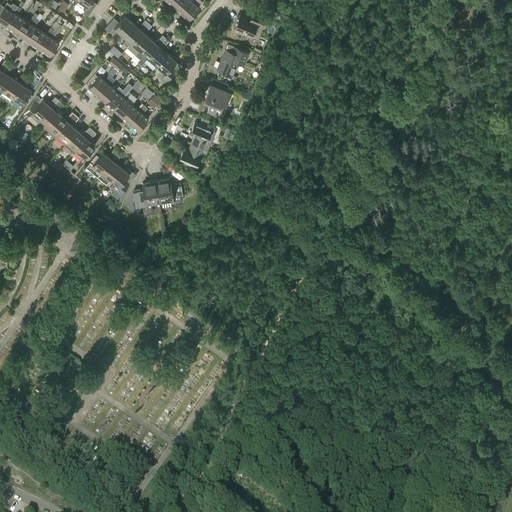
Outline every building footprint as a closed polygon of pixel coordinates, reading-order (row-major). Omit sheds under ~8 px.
[(88,14),(96,3),(91,0),(79,0),(87,5),(83,11),(88,14)] [(180,11),(189,0),(175,0),(172,4),(180,11)] [(188,18),(199,7),(191,0),(189,0),(180,11),(188,18)] [(14,11),(15,10),(18,6),(18,5),(13,2),(11,4),(7,1),(0,11),(0,21),(5,24),(14,11)] [(14,30),(23,17),(14,11),(5,24),(14,30)] [(255,37),(264,15),(253,11),(250,17),(239,13),(233,28),(255,37)] [(133,22),(124,14),(118,21),(114,17),(104,28),(109,32),(114,26),(122,34),(133,22)] [(53,30),(62,17),(59,15),(55,21),(50,28),(47,32),(50,34),(53,30)] [(23,36),(32,23),(23,17),(14,30),(23,36)] [(126,47),(141,29),(133,22),(122,34),(127,38),(122,44),(126,47)] [(145,33),(152,25),(148,22),(144,27),(142,30),(141,29),(126,47),(135,55),(140,50),(139,49),(150,37),(145,33)] [(32,42),(41,29),(32,23),(23,36),(32,42)] [(40,48),(49,35),(41,29),(32,42),(40,48)] [(50,55),(59,41),(49,35),(40,48),(50,55)] [(148,57),(158,45),(150,37),(139,49),(140,50),(148,57)] [(156,64),(167,52),(158,45),(148,57),(156,64)] [(245,59),(248,52),(237,47),(234,52),(224,48),(216,68),(231,74),(239,57),(245,59)] [(165,81),(174,71),(170,67),(176,60),(167,52),(156,64),(160,68),(158,71),(158,75),(165,81)] [(118,70),(122,65),(113,57),(109,62),(118,70)] [(8,70),(10,68),(12,64),(8,62),(4,67),(3,70),(0,73),(0,88),(3,90),(12,76),(7,73),(8,72),(8,69),(8,70)] [(96,94),(107,82),(98,75),(88,86),(96,94)] [(0,95),(9,101),(12,96),(22,82),(12,76),(3,90),(0,94),(0,95)] [(22,103),(31,89),(22,82),(12,96),(22,103)] [(104,101),(115,89),(107,82),(96,94),(104,101)] [(206,95),(203,102),(209,104),(207,110),(214,113),(217,106),(221,107),(224,102),(224,103),(229,92),(210,83),(205,94),(206,95)] [(112,108),(123,96),(115,89),(104,101),(112,108)] [(148,103),(153,107),(160,100),(154,95),(148,103)] [(54,104),(58,99),(55,96),(52,99),(52,102),(49,102),(48,103),(43,99),(39,103),(33,99),(24,113),(28,117),(30,115),(38,122),(52,107),(54,104)] [(120,115),(131,104),(123,96),(112,108),(120,115)] [(128,122),(139,111),(131,104),(120,115),(128,122)] [(60,114),(52,107),(38,122),(46,129),(60,114)] [(55,137),(75,114),(72,111),(69,115),(67,115),(64,118),(60,114),(46,129),(55,137)] [(137,130),(147,118),(139,111),(128,122),(137,130)] [(64,144),(77,129),(72,125),(73,124),(73,121),(76,121),(79,117),(75,114),(55,137),(63,144),(64,144)] [(209,119),(202,117),(200,123),(206,125),(209,119)] [(207,150),(212,138),(211,138),(214,131),(210,129),(194,122),(189,133),(193,134),(190,142),(207,150)] [(72,152),(86,137),(88,134),(93,129),(89,126),(86,130),(83,131),(81,133),(77,129),(64,144),(63,144),(62,145),(71,153),(72,152)] [(87,159),(93,152),(90,149),(94,144),(86,137),(72,152),(81,159),(84,157),(87,159)] [(202,161),(207,150),(190,142),(187,150),(183,148),(178,159),(195,166),(198,159),(202,161)] [(111,158),(102,151),(98,156),(96,154),(86,166),(97,176),(111,158)] [(110,178),(120,166),(111,158),(97,176),(106,183),(110,178)] [(117,196),(119,194),(129,182),(124,179),(129,173),(120,166),(110,178),(114,182),(111,187),(111,191),(117,196)] [(172,200),(171,195),(181,194),(179,183),(174,184),(174,185),(170,186),(169,178),(155,180),(158,202),(172,200)] [(135,205),(158,202),(155,180),(141,182),(143,191),(140,191),(139,189),(133,189),(135,205)] [(79,255),(87,243),(78,237),(70,249),(79,255)]
